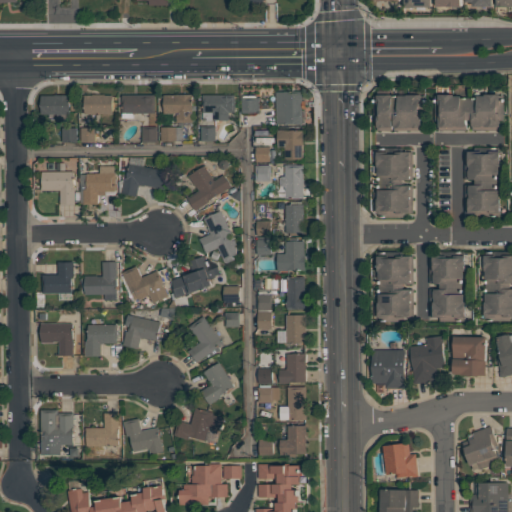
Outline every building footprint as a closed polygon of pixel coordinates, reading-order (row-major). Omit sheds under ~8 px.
[(433,0),(433,7),(417,7),(417,8),(406,8),(406,0),(433,0)] [(303,91),(303,124),(277,124),(277,91),(303,91)] [(42,113),(42,95),(56,95),(56,94),(71,94),(71,108),(71,113),(42,113)] [(113,95),(113,113),(100,113),(100,114),(93,114),(93,113),(85,113),(85,95),(94,95),(94,94),(106,94),(106,95),(113,95)] [(156,113),(136,113),(134,113),(123,113),(123,94),(156,94),(156,113)] [(193,94),(193,100),(193,107),(193,122),(177,122),(177,113),(164,113),(164,94),(179,94),(193,94)] [(213,120),(213,112),(203,112),(203,94),(236,94),(236,112),(230,112),(230,120),(213,120)] [(423,94),(423,95),(427,95),(427,122),(423,122),(423,130),(395,130),(395,128),(395,120),(393,120),(393,127),(393,130),(378,130),(378,121),(374,121),(374,96),(378,96),(378,94),(393,94),(393,95),(407,95),(407,94),(423,94)] [(437,94),(455,94),(455,95),(462,95),(462,97),(478,97),(478,95),(485,95),(485,94),(505,94),(505,119),(501,119),(501,130),(473,130),(473,120),(467,120),(467,130),(440,130),(440,122),(437,122),(437,94)] [(258,112),(242,113),(242,95),(258,95),(258,112)] [(143,141),(143,126),(158,126),(158,141),(143,141)] [(177,126),(177,140),(162,140),(162,126),(177,126)] [(202,140),(202,126),(216,126),(216,140),(202,140)] [(78,142),(63,142),(63,127),(78,127),(78,142)] [(81,127),(96,127),(96,141),(81,141),(81,127)] [(304,158),(298,158),(298,159),(291,159),(291,158),(285,158),(285,147),(278,147),(278,130),(285,130),(304,130),(304,144),(304,158)] [(256,146),(271,146),(271,162),(256,162),(256,146)] [(414,151),(414,180),(404,180),(404,185),(414,185),(414,213),(404,213),(404,217),(379,217),(379,213),(378,213),(378,198),(379,198),(379,166),(378,166),(378,151),(379,151),(379,147),(404,147),(404,151),(414,151)] [(500,147),(500,151),(501,151),(501,166),(500,166),(500,173),(498,173),(498,190),(500,190),(500,197),(501,197),(501,211),(500,211),(500,217),(476,217),(476,213),(465,213),(465,185),(476,185),(476,179),(465,179),(465,151),(475,151),(475,147),(500,147)] [(130,164),(166,171),(163,188),(138,183),(136,195),(122,193),(125,180),(127,180),(130,164)] [(305,198),(286,198),(286,187),(285,187),(285,186),(281,186),(281,177),(286,177),(286,165),(304,164),(305,198)] [(256,165),(271,165),(272,181),(256,181),(256,165)] [(87,173),(100,173),(100,166),(115,166),(115,173),(115,192),(99,192),(99,204),(81,204),(80,174),(87,173)] [(188,177),(204,167),(215,182),(225,175),(231,185),(196,209),(188,199),(198,192),(188,177)] [(42,172),(74,172),(75,204),(60,205),(60,190),(42,191),(42,172)] [(286,233),(286,204),(305,204),(305,233),(299,233),(299,235),(291,235),(291,233),(286,233)] [(204,218),(221,210),(237,244),(237,259),(225,264),(217,248),(206,253),(199,240),(211,234),(204,218)] [(257,220),(272,220),(272,235),(258,235),(257,220)] [(258,239),(272,239),(272,254),(258,254),(258,239)] [(306,270),(304,270),(304,269),(293,269),(293,270),(278,270),(278,253),(286,253),(286,252),(286,241),(292,241),(292,240),(299,240),(299,241),(305,241),(305,255),(306,255),(306,270)] [(379,317),(379,302),(379,271),(378,271),(378,255),(379,255),(379,251),(405,251),(405,256),(415,255),(415,284),(404,284),(404,289),(415,289),(415,317),(405,317),(405,321),(382,321),(382,317),(379,317)] [(466,317),(465,317),(465,321),(440,321),(440,317),(430,317),(430,289),(440,289),(440,283),(430,283),(430,255),(439,255),(439,251),(465,251),(465,255),(466,255),(466,271),(465,271),(465,278),(463,278),(463,294),(465,294),(465,301),(466,301),(466,317)] [(486,252),(511,251),(511,255),(511,283),(511,288),(511,316),(511,320),(487,321),(487,317),(485,317),(485,301),(486,301),(486,268),(485,268),(485,255),(486,255),(486,252)] [(177,297),(171,279),(193,273),(190,260),(204,256),(206,263),(209,262),(217,259),(220,266),(218,267),(220,274),(210,277),(213,285),(208,286),(209,290),(203,292),(203,289),(189,293),(190,295),(186,296),(186,295),(177,297)] [(43,294),(42,275),(58,275),(57,262),(75,261),(75,293),(43,294)] [(102,262),(117,262),(118,300),(105,300),(105,294),(85,295),(85,276),(102,275),(102,262)] [(137,266),(142,277),(157,271),(168,297),(153,304),(149,294),(135,301),(122,272),(137,266)] [(305,309),(286,309),(286,304),(288,302),(288,276),(305,276),(305,309)] [(240,302),(234,302),(234,306),(227,306),(227,302),(224,302),(224,285),(240,285),(240,302)] [(258,294),(273,294),(273,310),(258,310),(258,294)] [(273,310),(273,329),(258,329),(258,310),(273,310)] [(240,312),(240,327),(226,327),(226,312),(240,312)] [(161,322),(157,341),(141,338),(138,349),(123,345),(126,331),(128,332),(129,327),(125,326),(127,314),(161,322)] [(287,343),(287,315),(306,314),(307,335),(306,335),(306,343),(287,343)] [(219,346),(221,349),(209,357),(207,355),(198,362),(189,351),(201,342),(189,326),(204,315),(224,342),(219,346)] [(41,324),(73,323),(73,355),(59,355),(59,341),(41,342),(41,324)] [(88,325),(117,325),(117,343),(101,343),(102,356),(86,356),(85,341),(88,341),(88,325)] [(511,374),(501,377),(500,371),(501,371),(498,356),(501,355),(497,337),(511,334),(511,335),(511,334),(511,374)] [(447,366),(438,368),(439,380),(416,383),(411,346),(428,344),(427,337),(443,335),(444,342),(443,342),(447,366)] [(454,373),(455,336),(487,337),(487,360),(488,360),(488,375),(480,375),(480,376),(469,376),(469,375),(463,375),(463,373),(454,373)] [(406,349),(406,388),(386,388),(386,383),(374,383),(374,349),(406,349)] [(306,382),(289,382),(289,383),(280,383),(280,369),(287,369),(287,353),(294,353),(301,353),(307,353),(307,367),(306,367),(306,382)] [(235,387),(210,404),(201,391),(211,385),(203,373),(218,362),(235,387)] [(273,368),(273,383),(259,383),(259,368),(273,368)] [(307,420),(290,420),(290,419),(281,419),(281,406),(289,406),(289,387),(307,386),(307,420)] [(259,387),(280,387),(280,400),(273,400),(273,402),(259,402),(259,387)] [(174,434),(179,420),(191,424),(196,407),(213,413),(213,414),(224,418),(220,430),(210,427),(205,441),(190,436),(189,439),(174,434)] [(42,454),(42,409),(59,409),(59,412),(75,412),(75,427),(74,427),(74,444),(62,444),(62,454),(42,454)] [(87,445),(87,429),(105,428),(105,413),(120,413),(121,444),(87,445)] [(125,422),(140,419),(142,431),(158,427),(163,451),(151,454),(150,448),(134,451),(131,435),(127,436),(125,422)] [(307,425),(307,433),(307,454),(288,454),(288,455),(281,455),(281,439),(288,439),(288,425),(307,425)] [(502,463),(481,470),(479,462),(471,465),(463,442),(470,439),(470,440),(476,438),(473,432),(492,425),(499,445),(496,446),(502,463)] [(274,439),(274,454),(260,455),(260,439),(274,439)] [(416,453),(419,476),(413,477),(413,476),(398,477),(397,473),(388,475),(384,446),(410,443),(411,454),(416,453)] [(222,463),(222,484),(193,484),(193,475),(195,475),(195,465),(208,465),(208,463),(222,463)] [(224,465),(242,465),(242,478),(224,478),(224,465)] [(278,485),(278,475),(274,475),(274,480),(257,480),(257,465),(270,465),(270,467),(300,466),(300,485),(293,485),(278,485)] [(476,482),(510,482),(510,511),(471,511),(471,495),(476,495),(476,482)] [(227,484),(228,497),(209,497),(209,504),(180,505),(180,489),(184,489),(184,485),(193,484),(222,484),(227,484)] [(145,493),(144,488),(163,485),(168,511),(154,511),(154,510),(148,511),(145,493)] [(278,485),(293,485),(293,489),(298,489),(298,503),(295,503),(280,503),(279,494),(276,494),(276,498),(258,499),(258,485),(278,485)] [(91,509),(91,511),(71,511),(68,491),(82,489),(83,495),(89,494),(91,509)] [(381,511),(381,489),(420,490),(419,507),(414,507),(414,511),(419,511),(381,511)] [(129,511),(128,502),(133,501),(132,495),(145,493),(148,511),(141,511),(129,511)] [(110,511),(108,498),(121,496),(122,502),(128,502),(129,511),(110,511)] [(91,511),(91,509),(98,508),(97,500),(108,498),(110,511),(91,511)] [(280,503),(295,503),(295,511),(255,511),(255,509),(269,508),(269,511),(277,511),(277,503),(280,503)]
